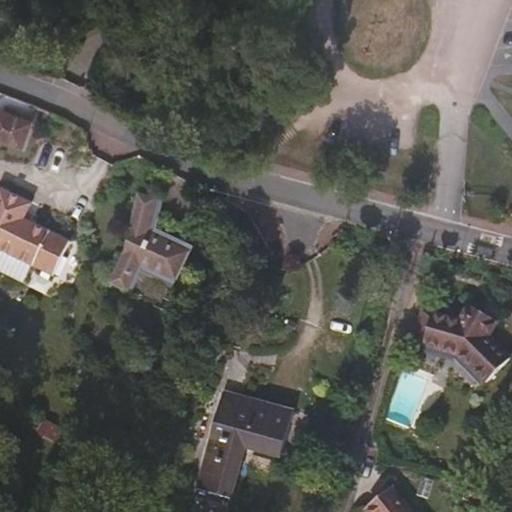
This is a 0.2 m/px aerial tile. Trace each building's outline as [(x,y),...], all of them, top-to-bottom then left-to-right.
[(0,136),(27,147),(37,123),(4,111),(0,120),(0,136)] [(24,219),(29,203),(0,191),(0,249),(3,251),(35,264),(59,273),(70,238),(24,219)] [(140,276),(181,286),(191,243),(154,234),(162,199),(137,193),(114,289),(135,294),(140,276)] [(35,264),(3,251),(0,258),(0,270),(28,281),(35,264)] [(486,339),(496,324),(467,307),(458,322),(422,313),(414,344),(458,358),(486,386),(509,360),(486,339)] [(404,377),(387,411),(408,421),(425,387),(404,377)] [(179,413),(184,396),(175,391),(172,409),(174,410),(179,413)] [(293,415),(257,404),(224,396),(196,491),(208,494),(232,501),(245,453),(280,462),(293,415)] [(170,419),(174,410),(172,409),(152,399),(150,403),(160,409),(157,413),(170,419)] [(163,460),(170,444),(161,441),(154,455),(163,460)] [(365,511),(408,511),(390,491),(365,511)]
